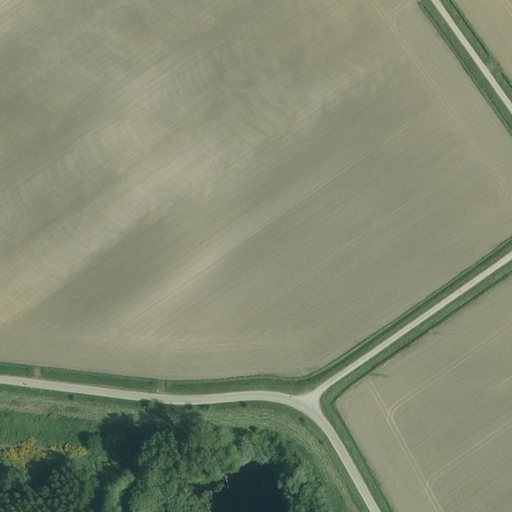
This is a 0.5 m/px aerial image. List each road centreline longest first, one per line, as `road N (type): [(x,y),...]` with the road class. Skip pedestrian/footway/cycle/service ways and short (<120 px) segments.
road 1 (unclassified): [(303,405),(257,395),(158,399),(0,379)]
road 2 (unclassified): [(303,405),(511,254)]
road 3 (unclassified): [(511,110),(433,0)]
road 4 (unclassified): [(375,511),(329,431),(303,405)]
